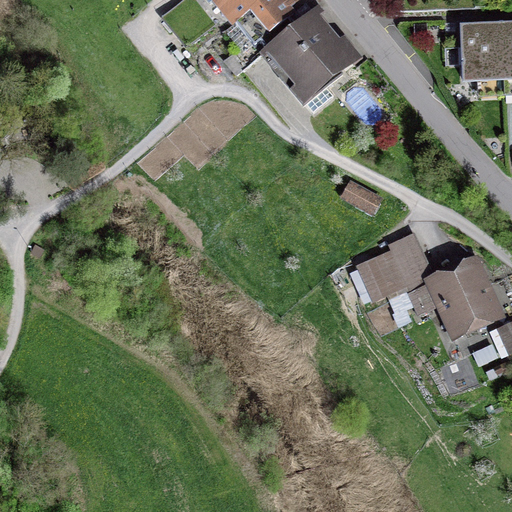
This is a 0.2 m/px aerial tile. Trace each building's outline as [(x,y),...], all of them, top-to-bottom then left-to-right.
[(185,0),(162,18),(188,50),(217,26),(195,0),(185,0)] [(204,0),(209,5),(215,1),(235,25),(264,1),(269,7),(278,0),(204,0)] [(264,1),(235,25),(255,49),(260,44),(267,51),(296,27),(289,20),(293,17),(279,0),(278,0),(269,7),(264,1)] [(312,14),(296,27),(267,51),(305,98),(301,101),(313,115),(333,98),(321,83),(349,60),(312,14)] [(511,27),(501,28),(501,35),(503,80),(511,79),(511,27)] [(461,29),(463,82),(503,80),(501,35),(501,28),(461,29)] [(351,187),(345,198),(372,213),(378,202),(351,187)] [(393,254),(361,268),(376,300),(431,275),(413,236),(389,247),(393,254)] [(441,304),(455,335),(497,316),(474,266),(411,295),(420,314),(441,304)] [(510,354),(511,352),(511,325),(499,331),(510,354)]
